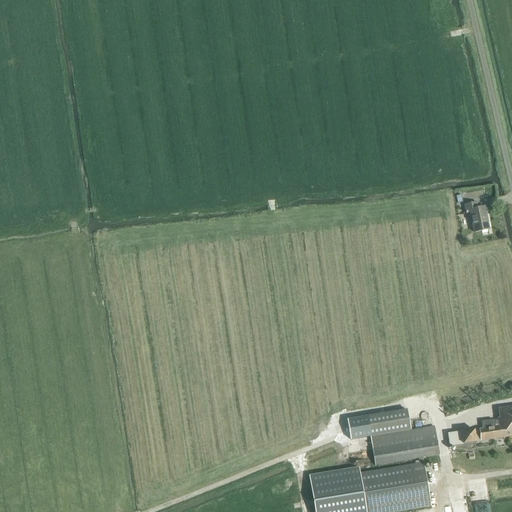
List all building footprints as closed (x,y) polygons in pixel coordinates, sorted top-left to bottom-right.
[(470,213),(474,227),(475,233),(489,230),(484,208),(478,209),(476,203),(464,205),(466,214),(470,213)] [(511,436),(511,407),(498,409),(499,418),(498,418),(498,421),(494,422),(494,420),(482,422),(482,429),(447,434),(449,447),(476,443),(476,442),(511,436)] [(407,410),(367,417),(371,438),(410,431),(407,410)] [(418,459),(419,464),(360,474),(365,511),(399,511),(431,507),(423,458),(439,455),(434,427),(371,438),(375,466),(418,459)] [(307,478),(312,511),(363,511),(357,470),(307,478)]
